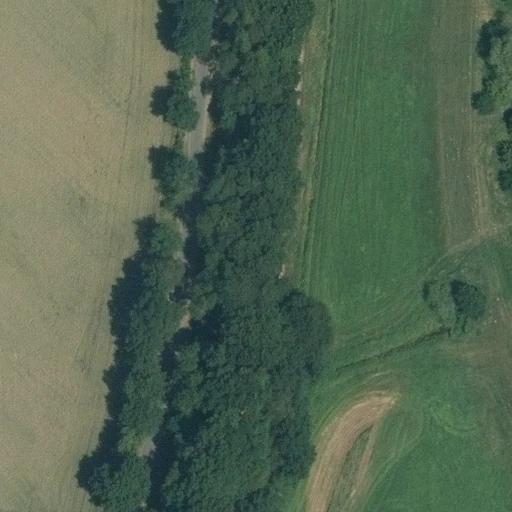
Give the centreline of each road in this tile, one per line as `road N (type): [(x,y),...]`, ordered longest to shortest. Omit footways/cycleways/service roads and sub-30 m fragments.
road 1 (track): [(305,0),(305,62),(262,336),(216,511)]
road 2 (unclassified): [(143,511),(215,173),(228,0)]
